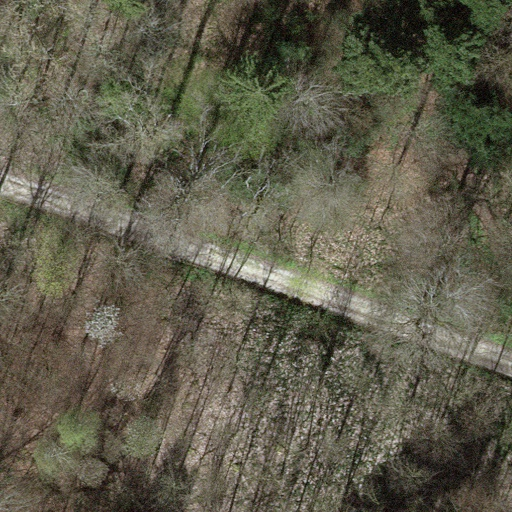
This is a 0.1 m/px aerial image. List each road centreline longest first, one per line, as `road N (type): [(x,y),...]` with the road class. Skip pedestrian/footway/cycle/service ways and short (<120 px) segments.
road 1 (track): [(511,351),(0,189)]
road 2 (track): [(420,0),(434,70),(494,248),(511,276)]
